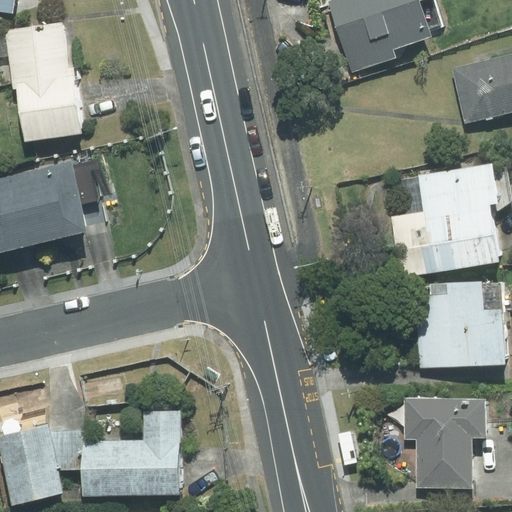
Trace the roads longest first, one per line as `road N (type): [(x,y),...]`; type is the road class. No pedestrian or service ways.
road 1 (secondary): [(258,282),(195,0)]
road 2 (residential): [(0,341),(258,282)]
road 3 (secondary): [(307,511),(258,282)]
